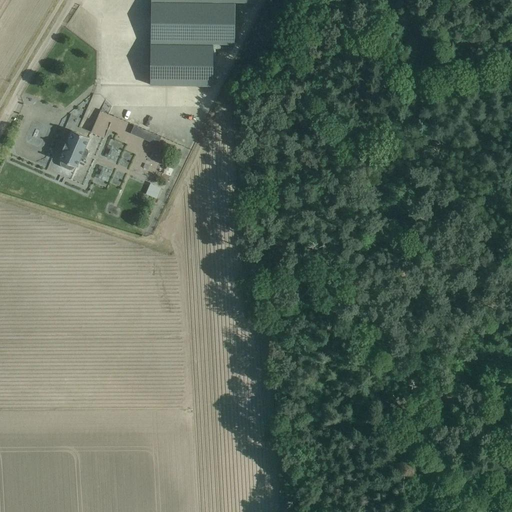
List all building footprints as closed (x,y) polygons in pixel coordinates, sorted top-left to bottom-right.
[(151,0),(150,85),(211,86),(212,43),(232,43),(232,3),(253,3),(252,0),(151,0)] [(144,130),(134,126),(131,134),(141,138),(144,130)] [(77,168),(81,158),(83,158),(85,158),(87,157),(88,153),(88,151),(87,149),(86,148),(90,138),(72,131),(67,143),(66,142),(63,151),(64,151),(60,160),(61,161),(60,163),(60,165),(62,167),(69,170),(72,170),(73,169),(75,166),(77,168)] [(157,145),(161,138),(150,133),(147,141),(157,145)] [(112,147),(107,158),(115,161),(120,150),(112,147)] [(117,164),(127,168),(132,153),(122,149),(117,164)] [(103,167),(98,178),(106,182),(111,171),(103,167)] [(119,185),(124,172),(114,168),(109,181),(119,185)] [(155,198),(161,186),(150,181),(144,193),(155,198)] [(116,215),(119,208),(110,204),(107,210),(116,215)]
